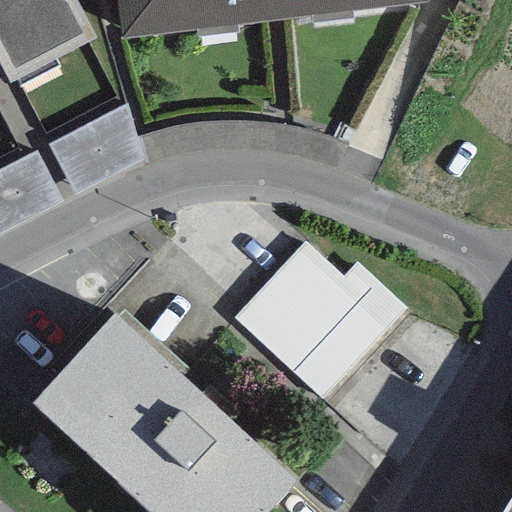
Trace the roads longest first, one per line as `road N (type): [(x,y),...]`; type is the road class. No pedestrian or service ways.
road 1 (residential): [(0,264),(172,185),(256,177),(336,194),(511,266)]
road 2 (residential): [(421,511),(511,371)]
